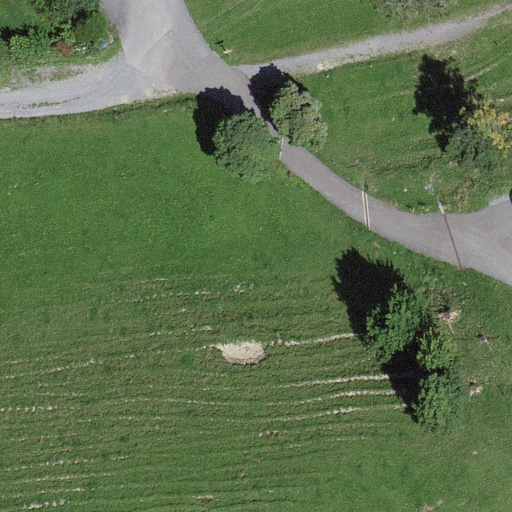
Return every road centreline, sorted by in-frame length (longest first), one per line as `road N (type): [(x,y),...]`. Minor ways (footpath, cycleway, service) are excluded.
road 1 (track): [(211,79),(329,188),(418,236),(511,267)]
road 2 (track): [(211,79),(422,43),(511,12)]
road 3 (track): [(211,79),(0,103)]
